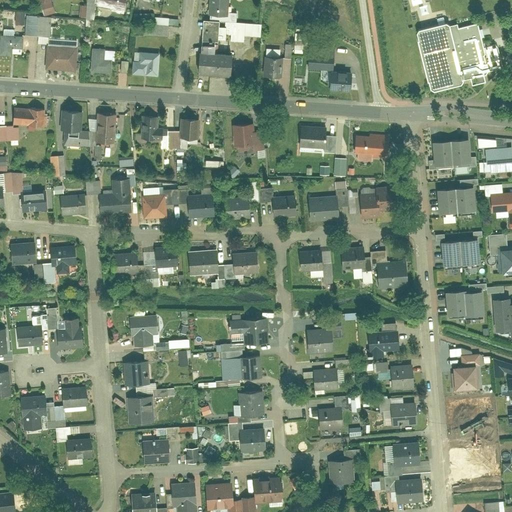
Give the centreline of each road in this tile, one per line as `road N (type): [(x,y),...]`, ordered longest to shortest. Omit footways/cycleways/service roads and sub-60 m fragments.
road 1 (residential): [(419,229),(441,511)]
road 2 (residential): [(409,114),(176,98)]
road 3 (residential): [(279,236),(286,312),(279,353),(290,360),(290,376),(274,392),(279,455)]
road 4 (residential): [(279,236),(89,233)]
road 5 (residential): [(176,98),(0,86)]
road 6 (residential): [(109,475),(272,464),(279,455)]
road 7 (residential): [(419,229),(279,236)]
road 8 (residential): [(89,233),(98,366)]
